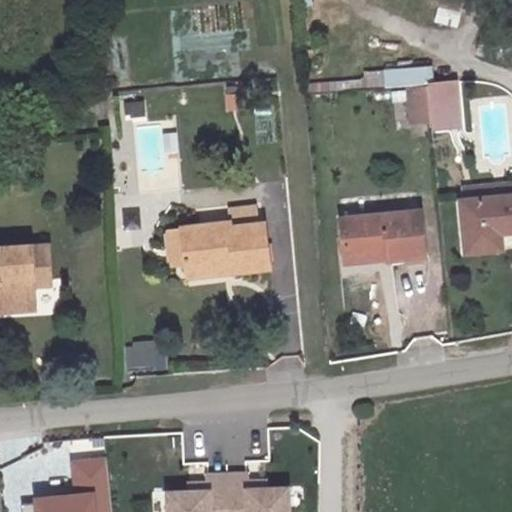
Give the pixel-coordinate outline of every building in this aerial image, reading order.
[(495,0),(447,0),(446,4),(490,17),(495,0)] [(435,20),(459,26),(464,9),(440,3),(435,20)] [(423,74),(426,111),(427,120),(453,118),(449,73),(423,74)] [(423,74),(400,76),(404,112),(426,111),(423,74)] [(242,110),(242,85),(225,85),(225,110),(242,110)] [(148,115),(147,100),(127,101),(128,116),(148,115)] [(511,177),(454,182),(455,193),(511,187),(511,177)] [(495,243),(494,236),(493,227),(511,224),(511,187),(455,193),(452,194),(457,245),(495,243)] [(245,199),(221,201),(223,218),(247,215),(245,199)] [(333,208),(337,247),(381,243),(382,251),(416,247),(412,202),(333,208)] [(220,213),(172,219),(175,252),(176,260),(222,255),(223,262),(259,258),(254,215),(247,215),(223,218),(220,218),(220,213)] [(162,253),(175,252),(172,219),(159,220),(162,253)] [(511,234),(511,224),(493,227),(494,236),(511,234)] [(0,236),(0,290),(11,289),(27,288),(27,275),(42,273),(39,233),(0,236)] [(381,243),(337,247),(338,255),(382,251),(381,243)] [(177,266),(223,262),(222,255),(176,260),(177,266)] [(0,301),(12,300),(11,289),(0,290),(0,301)] [(129,370),(164,369),(163,340),(127,342),(129,370)] [(104,437),(80,440),(82,453),(106,450),(104,437)] [(22,511),(109,511),(105,459),(73,461),(76,496),(21,501),(22,511)] [(168,491),(168,511),(288,511),(288,488),(266,488),(248,489),(247,481),(247,473),(208,475),(208,483),(208,490),(190,491),(168,491)] [(248,489),(266,488),(266,481),(247,481),(248,489)] [(208,490),(208,483),(190,483),(190,491),(208,490)]
